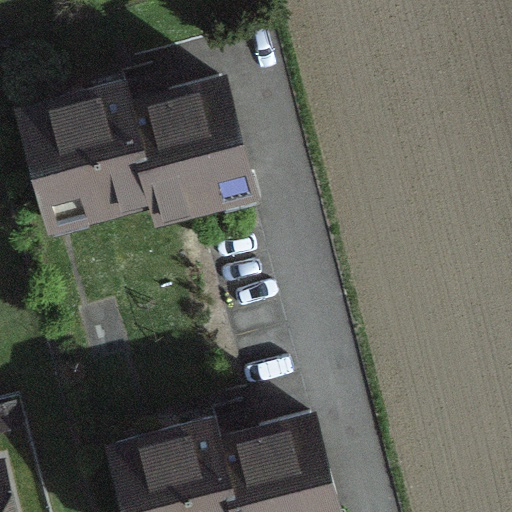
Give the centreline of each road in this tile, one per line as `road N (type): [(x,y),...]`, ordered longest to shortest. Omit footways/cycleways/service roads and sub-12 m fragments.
road 1 (residential): [(511,466),(400,0)]
road 2 (residential): [(31,378),(67,511)]
